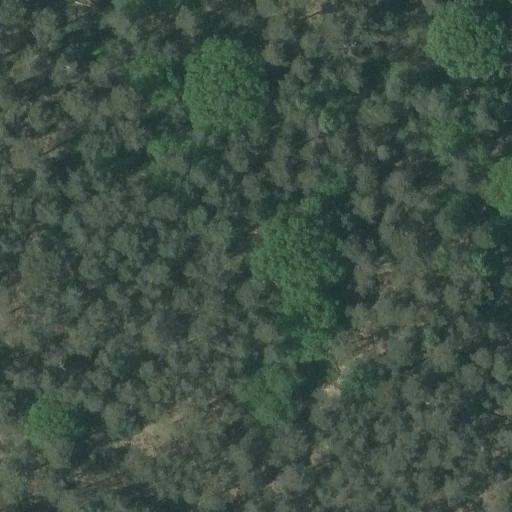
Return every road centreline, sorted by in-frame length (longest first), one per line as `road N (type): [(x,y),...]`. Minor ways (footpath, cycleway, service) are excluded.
road 1 (track): [(0,474),(52,471),(204,511)]
road 2 (track): [(511,221),(497,207),(481,161),(484,102),(511,69)]
